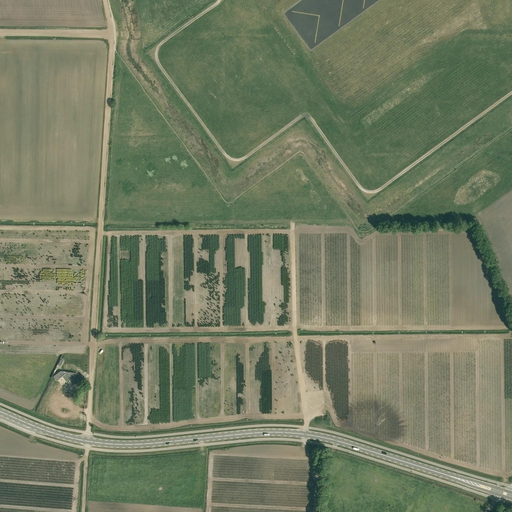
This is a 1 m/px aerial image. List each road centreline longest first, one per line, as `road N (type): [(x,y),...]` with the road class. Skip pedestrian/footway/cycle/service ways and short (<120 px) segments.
road 1 (secondary): [(88,441),(130,445),(273,432),(337,441),(439,472)]
road 2 (track): [(92,369),(111,34)]
